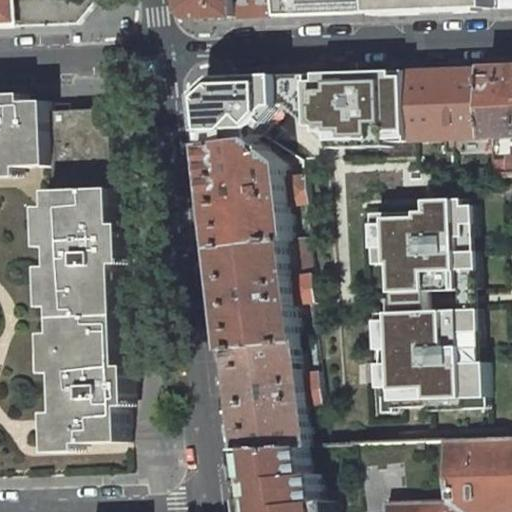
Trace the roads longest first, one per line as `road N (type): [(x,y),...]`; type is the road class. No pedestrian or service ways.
road 1 (residential): [(160,54),(208,509)]
road 2 (residential): [(511,38),(160,54)]
road 3 (residential): [(160,54),(0,60)]
